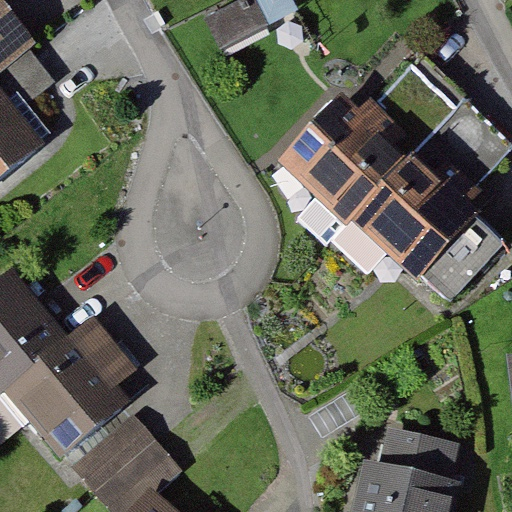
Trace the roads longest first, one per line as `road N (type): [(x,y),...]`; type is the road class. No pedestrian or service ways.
road 1 (residential): [(173,91),(139,219),(143,257),(161,288),(191,303),(227,297)]
road 2 (residential): [(227,297),(249,281),(260,221),(173,91)]
